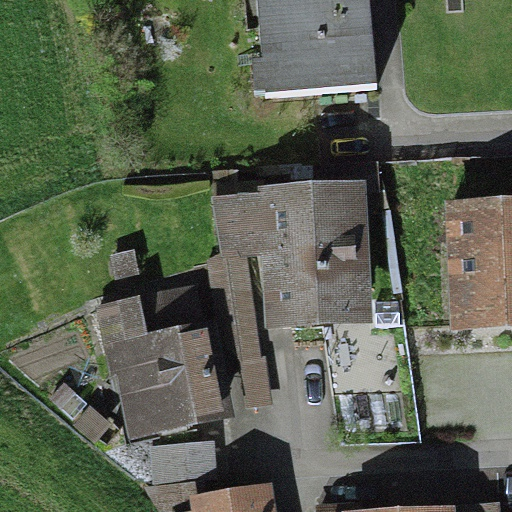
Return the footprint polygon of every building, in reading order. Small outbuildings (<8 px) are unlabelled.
[(375,97),(367,0),(258,0),(263,69),(254,69),(256,105),(375,97)] [(365,348),(359,202),(251,206),(257,353),(365,348)] [(511,344),(511,218),(438,221),(443,347),(511,344)] [(119,440),(227,418),(208,331),(198,284),(134,297),(91,306),(119,440)] [(216,475),(214,450),(158,455),(160,480),(216,475)]
